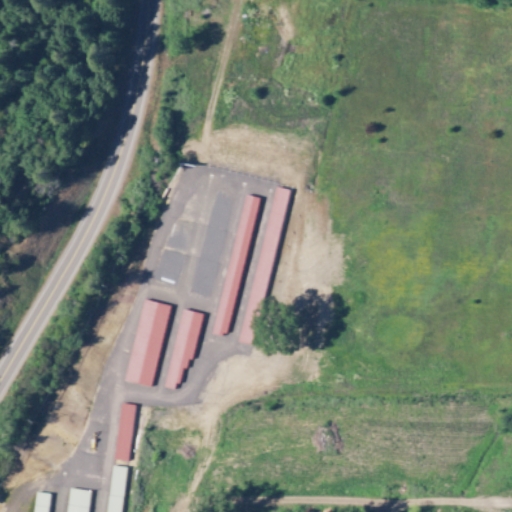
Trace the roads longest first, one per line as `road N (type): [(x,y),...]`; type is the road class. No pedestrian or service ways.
road 1 (secondary): [(0,380),(115,180),(145,74),(151,0)]
road 2 (track): [(182,508),(229,499),(511,504)]
